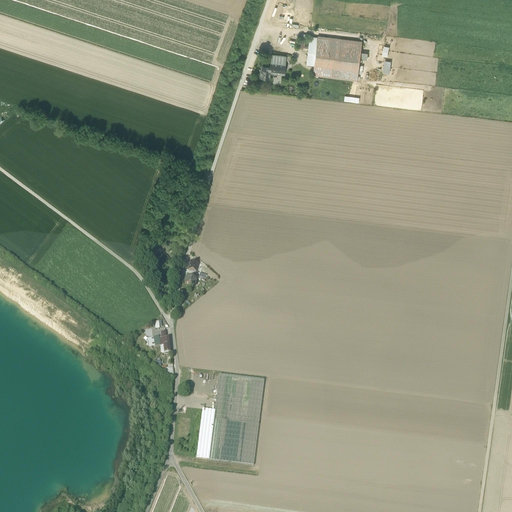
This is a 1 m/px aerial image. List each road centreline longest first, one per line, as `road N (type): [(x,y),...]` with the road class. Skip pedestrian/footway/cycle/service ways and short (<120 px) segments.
road 1 (unclassified): [(171,326),(268,0)]
road 2 (track): [(479,511),(511,274)]
road 3 (unclassified): [(0,169),(139,274),(171,326)]
road 4 (unclassified): [(169,454),(178,369),(171,326)]
